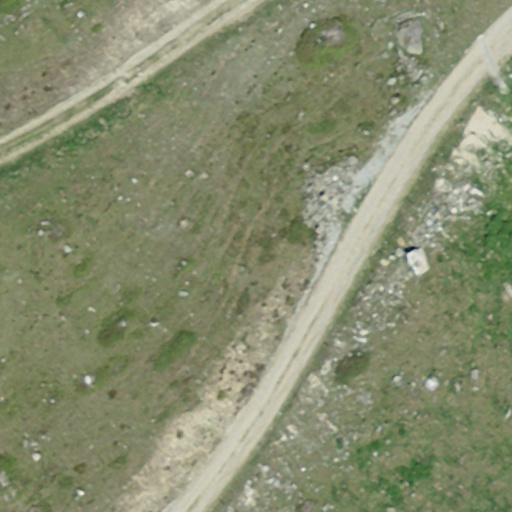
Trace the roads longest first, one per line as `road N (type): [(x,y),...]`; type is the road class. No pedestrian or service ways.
road 1 (track): [(189,511),(285,372),(446,103),(511,29)]
road 2 (track): [(0,151),(237,0)]
